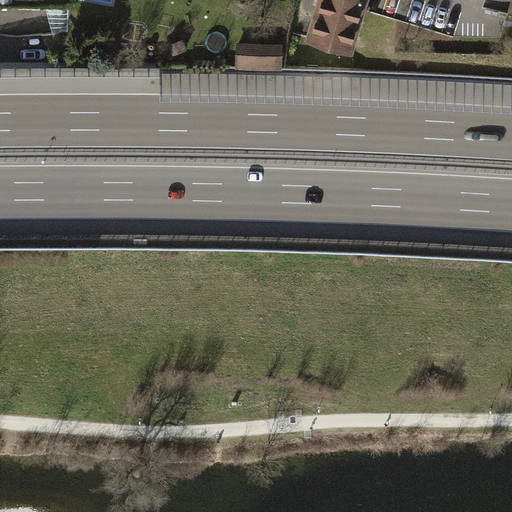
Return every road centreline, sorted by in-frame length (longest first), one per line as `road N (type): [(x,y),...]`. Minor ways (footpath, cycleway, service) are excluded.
road 1 (track): [(0,420),(185,434),(321,421),(511,420)]
road 2 (motorway): [(511,136),(0,122)]
road 3 (motorway): [(0,192),(511,205)]
